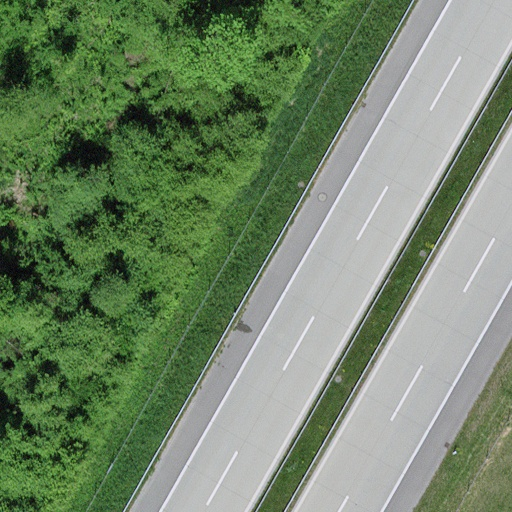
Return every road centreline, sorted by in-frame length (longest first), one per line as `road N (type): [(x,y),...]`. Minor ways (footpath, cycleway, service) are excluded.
road 1 (motorway): [(483,0),(194,511)]
road 2 (motorway): [(335,511),(511,198)]
